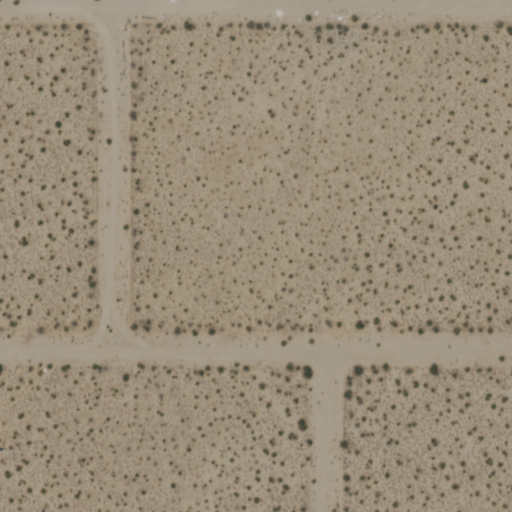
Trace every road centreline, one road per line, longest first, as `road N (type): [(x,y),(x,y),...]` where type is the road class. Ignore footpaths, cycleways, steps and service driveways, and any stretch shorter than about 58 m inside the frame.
road 1 (residential): [(511,8),(0,6)]
road 2 (residential): [(0,348),(511,350)]
road 3 (residential): [(108,9),(112,347)]
road 4 (residential): [(332,350),(328,511)]
